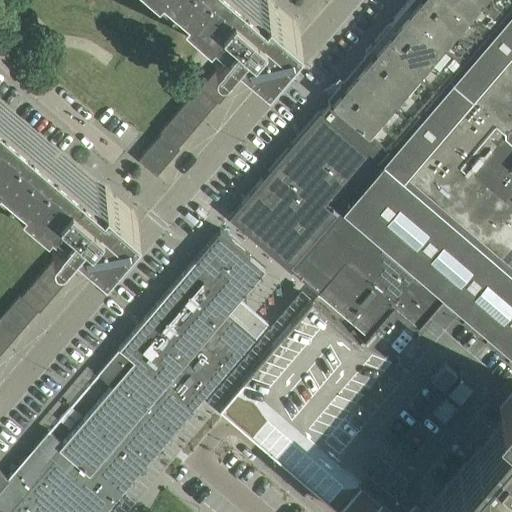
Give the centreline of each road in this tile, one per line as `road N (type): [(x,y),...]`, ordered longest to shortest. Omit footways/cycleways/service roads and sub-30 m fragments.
road 1 (residential): [(0,407),(348,0)]
road 2 (residential): [(105,144),(0,56)]
